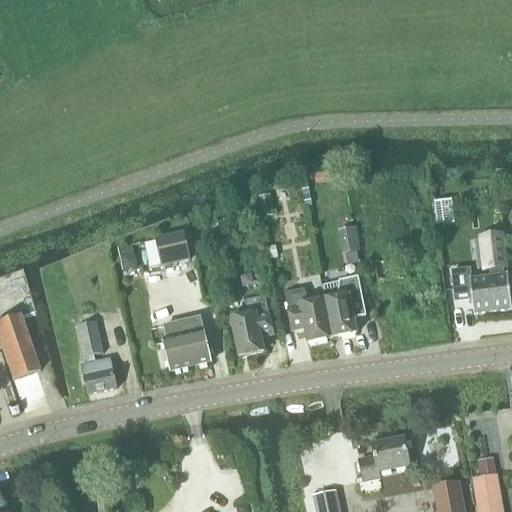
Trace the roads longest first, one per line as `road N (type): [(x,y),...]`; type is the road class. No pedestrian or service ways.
road 1 (unclassified): [(0,229),(302,125),(511,121)]
road 2 (secondary): [(0,453),(143,413),(511,355)]
